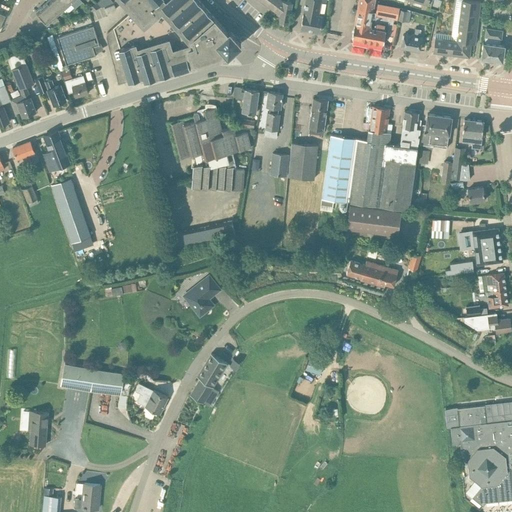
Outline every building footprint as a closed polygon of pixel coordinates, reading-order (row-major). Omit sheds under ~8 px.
[(62,9),(54,0),(46,0),(44,3),(55,15),(62,9)] [(70,2),(67,0),(54,0),(62,9),(70,2)] [(106,37),(106,38),(118,83),(140,76),(144,75),(145,79),(190,66),(190,64),(194,63),(223,55),(222,54),(227,53),(228,54),(241,43),(229,30),(227,32),(226,31),(199,0),(121,0),(125,4),(131,11),(108,31),(107,32),(107,33),(106,34),(106,35),(106,36),(106,37)] [(282,0),(271,0),(267,6),(279,15),(278,22),(288,24),(292,3),(284,1),(282,0)] [(326,2),(325,0),(305,0),(301,28),(320,31),(323,15),(319,15),(321,1),(326,2)] [(359,0),(352,38),(383,44),(386,31),(374,29),(374,27),(370,27),(375,0),(359,0)] [(462,0),(461,14),(479,16),(481,2),(466,0),(462,0)] [(101,7),(96,1),(89,8),(91,11),(101,7)] [(55,15),(44,3),(36,10),(47,22),(55,15)] [(114,5),(104,9),(106,13),(116,10),(114,5)] [(400,9),(398,20),(409,22),(411,11),(400,9)] [(479,16),(461,14),(459,28),(477,30),(479,16)] [(94,25),(58,35),(67,63),(97,55),(95,50),(101,48),(94,25)] [(405,33),(402,47),(420,50),(422,37),(420,36),(421,29),(416,28),(414,35),(405,33)] [(477,30),(459,28),(457,41),(472,44),(475,44),(477,30)] [(481,57),(481,58),(486,58),(485,61),(498,63),(498,60),(502,60),(503,61),(503,60),(505,44),(498,43),(499,39),(502,39),(503,30),(486,28),(485,36),(485,42),(483,41),(481,57)] [(452,55),(454,41),(436,39),(434,53),(452,55)] [(472,44),(457,41),(454,41),(452,55),(470,58),(471,58),(472,44)] [(30,98),(27,89),(26,86),(34,83),(26,62),(22,51),(7,57),(19,88),(21,94),(11,99),(16,113),(21,111),(23,116),(36,111),(31,97),(30,98)] [(64,79),(72,77),(69,68),(62,70),(64,79)] [(51,78),(45,81),(43,75),(34,79),(40,92),(48,89),(53,104),(67,99),(61,83),(54,86),(51,78)] [(87,92),(89,92),(84,77),(78,79),(77,76),(66,79),(69,92),(73,90),(75,96),(82,94),(83,95),(88,94),(87,92)] [(0,98),(0,100),(0,124),(10,121),(3,103),(11,100),(8,92),(6,86),(5,86),(5,85),(0,86),(0,98)] [(233,97),(244,99),(243,111),(256,112),(259,89),(246,88),(245,91),(242,91),(242,87),(235,86),(233,97)] [(265,128),(266,128),(265,135),(276,137),(280,113),(278,112),(279,107),(280,107),(282,93),(269,91),(267,105),(270,106),(269,111),(268,111),(265,128)] [(321,145),(323,129),(324,129),(328,99),(313,97),(309,127),(307,143),(292,141),(288,175),(315,178),(318,145),(321,145)] [(373,106),(368,105),(367,107),(366,114),(367,115),(366,121),(371,121),(370,129),(369,129),(367,138),(331,133),(322,196),(379,204),(387,142),(390,143),(392,123),(387,123),(390,108),(373,106)] [(233,168),(233,165),(236,164),(233,151),(251,146),(247,131),(236,134),(234,126),(222,129),(216,106),(203,110),(205,117),(200,119),(199,113),(198,111),(197,111),(195,112),(194,113),(194,114),(195,120),(183,123),(182,119),(171,122),(180,157),(195,153),(198,164),(193,165),(192,186),(201,187),(243,190),(245,169),(233,168)] [(387,142),(379,204),(409,208),(416,161),(417,147),(421,119),(418,118),(419,112),(405,110),(400,144),(390,143),(387,142)] [(447,148),(449,134),(452,116),(428,113),(426,124),(422,123),(419,144),(447,148)] [(244,119),(243,126),(254,128),(255,120),(244,119)] [(463,135),(462,142),(472,143),(472,145),(472,147),(473,147),(481,148),(482,137),(484,121),(465,119),(463,135)] [(57,130),(44,135),(50,150),(44,152),(51,170),(70,162),(57,130)] [(34,155),(33,152),(35,152),(30,140),(13,147),(17,159),(23,156),(26,164),(32,162),(30,157),(34,155)] [(455,147),(453,162),(462,163),(464,149),(455,147)] [(418,160),(426,163),(430,150),(422,148),(418,160)] [(272,152),(270,174),(286,176),(289,154),(272,152)] [(444,160),(441,181),(449,182),(452,162),(444,160)] [(464,179),(466,179),(469,179),(468,165),(453,163),(451,178),(464,179)] [(71,242),(91,235),(71,177),(51,184),(71,242)] [(463,181),(451,182),(452,189),(464,187),(463,181)] [(32,184),(22,189),(28,202),(30,206),(38,203),(36,198),(38,198),(32,184)] [(483,186),(468,188),(470,202),(485,199),(483,186)] [(321,197),(320,204),(333,206),(334,199),(321,197)] [(347,229),(380,233),(398,236),(401,211),(350,204),(347,229)] [(169,233),(173,250),(236,236),(232,219),(169,233)] [(449,230),(449,220),(434,219),(433,229),(449,230)] [(475,247),(500,244),(498,227),(473,231),(475,247)] [(335,256),(336,245),(320,243),(319,255),(335,256)] [(500,244),(475,247),(477,264),(502,261),(500,244)] [(369,248),(367,255),(375,257),(377,250),(369,248)] [(412,251),(408,267),(417,270),(422,254),(412,251)] [(394,286),(399,270),(367,261),(366,264),(351,260),(347,273),(362,278),(361,280),(385,287),(386,284),(394,286)] [(471,270),(470,260),(449,263),(450,269),(445,269),(446,274),(474,271),(474,269),(471,270)] [(457,281),(461,280),(475,279),(474,271),(456,273),(457,281)] [(494,289),(505,288),(503,272),(486,274),(487,284),(493,283),(494,289)] [(217,285),(209,275),(184,295),(200,315),(213,305),(206,296),(213,291),(212,289),(217,285)] [(111,286),(105,287),(107,295),(112,294),(113,295),(123,293),(137,291),(135,283),(121,285),(121,286),(111,288),(111,286)] [(508,304),(505,288),(494,289),(495,295),(489,296),(490,306),(508,304)] [(467,315),(487,313),(487,307),(480,308),(480,305),(466,307),(467,315)] [(496,312),(464,317),(464,321),(473,326),(476,326),(476,329),(488,327),(496,326),(496,332),(511,330),(509,318),(498,319),(497,319),(496,314),(496,312)] [(321,344),(325,342),(327,337),(325,333),(320,332),(316,334),(315,338),(317,342),(321,344)] [(127,347),(127,344),(124,341),(120,342),(118,344),(118,348),(121,350),(124,350),(127,347)] [(6,376),(15,377),(16,349),(7,348),(6,376)] [(203,401),(227,362),(211,353),(197,375),(200,377),(190,393),(203,401)] [(309,357),(305,368),(309,370),(313,358),(309,357)] [(239,362),(234,358),(230,364),(236,368),(239,362)] [(90,390),(94,368),(64,363),(60,385),(90,390)] [(94,368),(90,390),(121,395),(125,373),(94,368)] [(153,390),(140,383),(137,391),(142,393),(137,401),(146,405),(145,406),(159,413),(167,396),(153,389),(153,390)] [(458,406),(446,407),(448,425),(451,425),(453,443),(461,442),(462,460),(467,460),(468,461),(469,475),(481,485),(472,497),(483,506),(486,502),(511,499),(511,400),(485,403),(485,404),(458,407),(458,406)] [(45,445),(47,411),(30,410),(29,430),(32,430),(31,444),(45,445)] [(85,483),(83,498),(75,498),(74,506),(98,508),(100,484),(85,483)] [(60,511),(62,496),(51,495),(52,488),(45,487),(44,494),(42,511),(60,511)]
